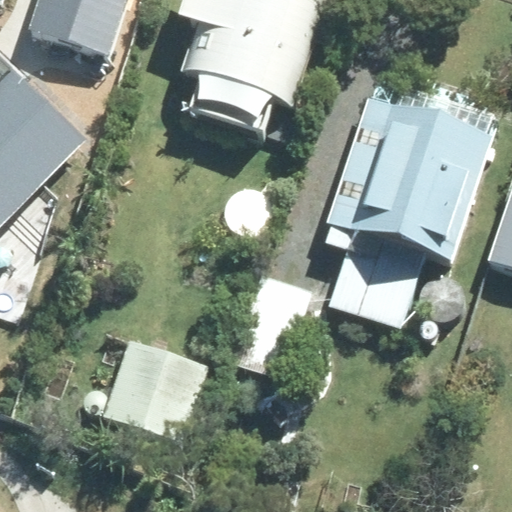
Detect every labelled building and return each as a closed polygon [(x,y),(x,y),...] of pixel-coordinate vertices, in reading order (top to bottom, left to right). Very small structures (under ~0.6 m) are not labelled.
[(62,0),(53,30),(120,52),(136,0),(62,0)] [(197,0),(182,49),(197,56),(183,96),(295,135),(342,0),(197,0)] [(14,87),(0,101),(0,253),(89,158),(14,87)] [(329,269),(347,274),(331,325),(404,349),(424,283),(447,290),(451,279),(460,280),(497,161),(492,160),(499,136),(407,108),(401,127),(371,117),(331,247),(336,248),(329,269)] [(511,216),(491,282),(511,288),(511,216)] [(263,288),(234,378),(286,395),(317,307),(263,288)] [(134,353),(107,433),(186,460),(214,379),(134,353)] [(271,450),(258,497),(293,505),(304,460),(271,450)]
